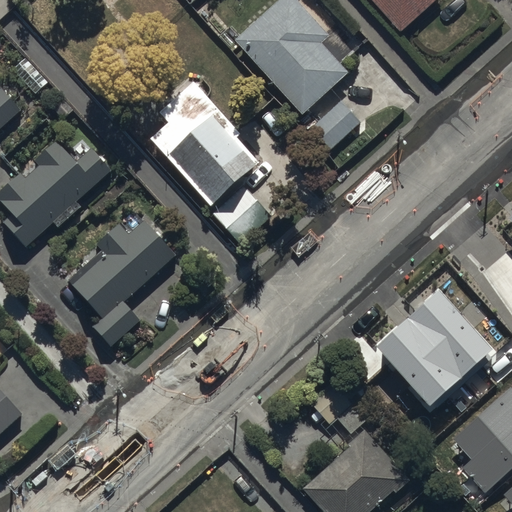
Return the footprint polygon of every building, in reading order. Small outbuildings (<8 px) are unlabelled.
[(282,0),(233,45),(302,120),(350,76),(322,46),(332,38),(296,0),(282,0)] [(369,0),(400,35),(439,0),(369,0)] [(48,83),(25,59),(10,73),(32,97),(48,83)] [(273,222),(240,185),(260,168),(238,143),(242,139),(194,85),(137,137),(166,170),(172,165),(245,246),(273,222)] [(0,131),(21,113),(3,92),(0,94),(0,131)] [(313,133),(333,155),(362,129),(342,107),(313,133)] [(26,249),(54,224),(59,229),(80,210),(76,205),(111,174),(90,151),(76,164),(56,142),(34,161),(41,168),(26,180),(21,174),(0,192),(0,204),(12,218),(4,225),(26,249)] [(125,304),(144,286),(147,289),(157,280),(154,277),(175,257),(145,224),(130,238),(119,226),(97,246),(103,252),(70,282),(103,319),(93,328),(113,350),(142,323),(125,304)] [(511,364),(500,351),(428,416),(442,432),(436,437),(472,477),(484,465),(479,460),(511,429),(511,364)] [(0,437),(23,416),(0,390),(0,437)] [(326,478),(323,474),(303,492),(320,511),(373,511),(394,494),(396,495),(410,483),(365,431),(346,447),(349,451),(342,457),(346,461),(326,478)]
